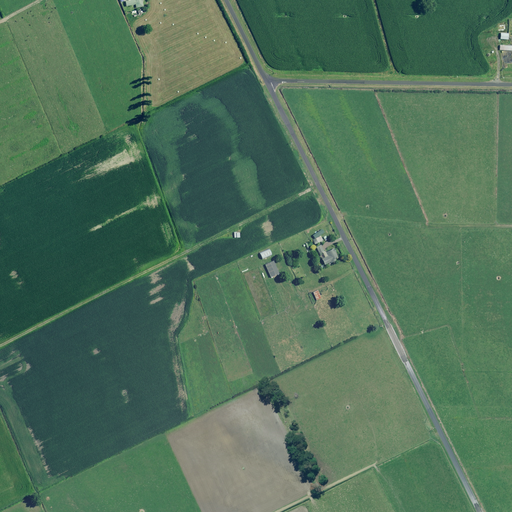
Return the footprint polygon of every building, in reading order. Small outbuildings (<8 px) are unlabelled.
[(265,243),(263,237),(254,241),(256,247),(265,243)] [(324,251),(321,244),(315,247),(319,254),(321,259),(324,265),(330,262),(331,263),(334,261),(334,259),(337,258),(333,249),(326,252),(325,253),(324,251)] [(271,256),(268,249),(259,253),(262,260),(271,256)] [(278,274),(273,262),(265,265),(270,278),(278,274)] [(321,298),(317,290),(312,293),(316,301),(321,298)]
